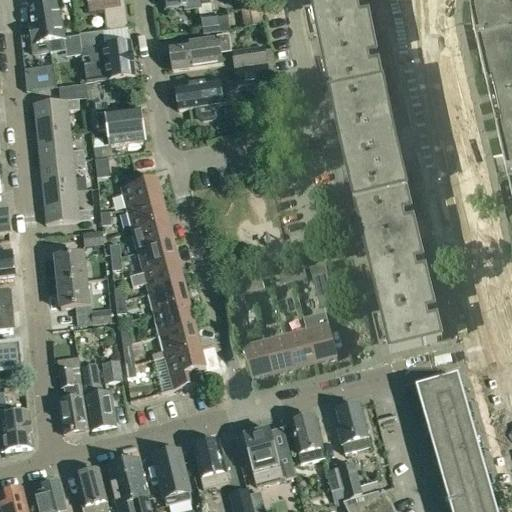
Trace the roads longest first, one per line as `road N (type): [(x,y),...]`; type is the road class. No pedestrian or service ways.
road 1 (residential): [(53,466),(2,0)]
road 2 (residential): [(241,415),(177,164),(162,148),(141,0)]
road 3 (secondary): [(497,348),(422,36)]
road 4 (residential): [(241,415),(497,348)]
road 5 (residential): [(53,466),(241,415)]
